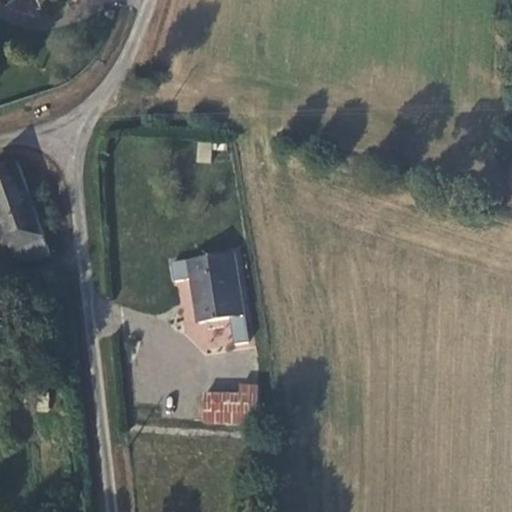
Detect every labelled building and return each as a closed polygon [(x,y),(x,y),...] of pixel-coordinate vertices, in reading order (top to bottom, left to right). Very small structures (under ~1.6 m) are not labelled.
[(197,142),(196,162),(210,163),(211,143),(197,142)] [(0,162),(0,214),(19,265),(52,253),(17,156),(0,162)] [(186,260),(194,320),(247,312),(237,253),(186,260)] [(261,425),(261,389),(240,388),(239,401),(209,401),(209,403),(208,423),(261,425)] [(196,423),(208,423),(209,403),(197,402),(196,423)]
